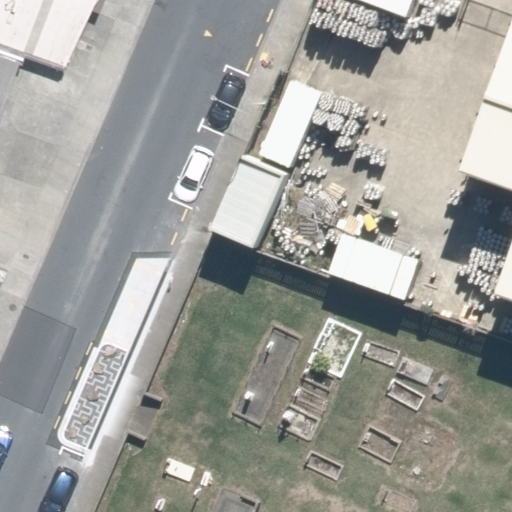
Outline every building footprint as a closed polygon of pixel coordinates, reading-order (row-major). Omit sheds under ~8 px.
[(95,0),(0,0),(0,42),(15,48),(70,68),(95,0)] [(0,88),(15,48),(0,42),(0,88)] [(511,53),(471,171),(511,184),(511,272),(504,297),(511,299),(511,53)] [(306,183),(256,162),(222,247),(272,267),(306,183)] [(511,268),(511,254),(434,227),(406,307),(489,336),(511,268)]
